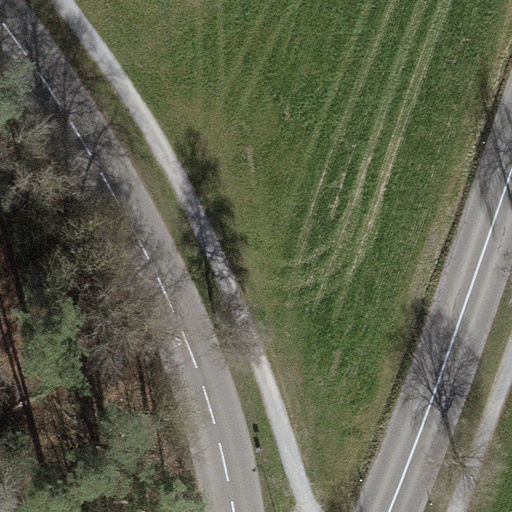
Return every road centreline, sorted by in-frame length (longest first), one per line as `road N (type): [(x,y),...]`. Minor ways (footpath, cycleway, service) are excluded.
road 1 (unclassified): [(234,511),(217,429),(172,291),(106,167),(0,12)]
road 2 (tertiary): [(390,511),(511,172)]
road 3 (track): [(0,354),(172,291)]
